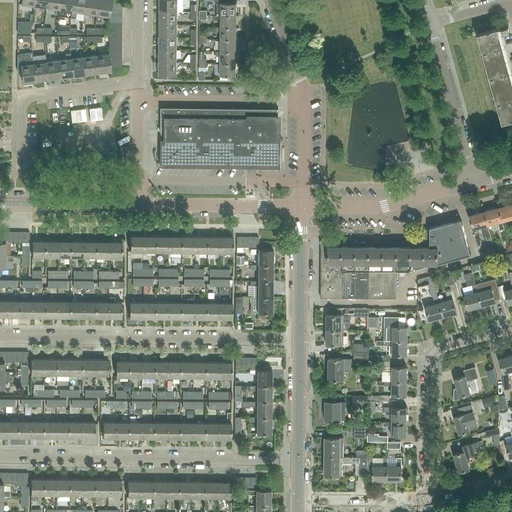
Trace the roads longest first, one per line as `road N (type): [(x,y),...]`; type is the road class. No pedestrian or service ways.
road 1 (residential): [(299,340),(0,337)]
road 2 (residential): [(298,460),(0,457)]
road 3 (residential): [(428,500),(429,352),(511,329)]
road 4 (unclassified): [(300,206),(303,86),(270,0)]
road 5 (residential): [(20,170),(21,98),(137,82)]
road 6 (tertiary): [(473,182),(379,207),(300,206)]
road 7 (residential): [(473,182),(429,24)]
road 8 (tertiary): [(300,206),(155,205)]
road 9 (unclassified): [(299,340),(300,206)]
road 10 (residential): [(428,500),(298,501)]
road 11 (unclassified): [(135,205),(137,82)]
road 12 (unclassified): [(298,460),(299,340)]
